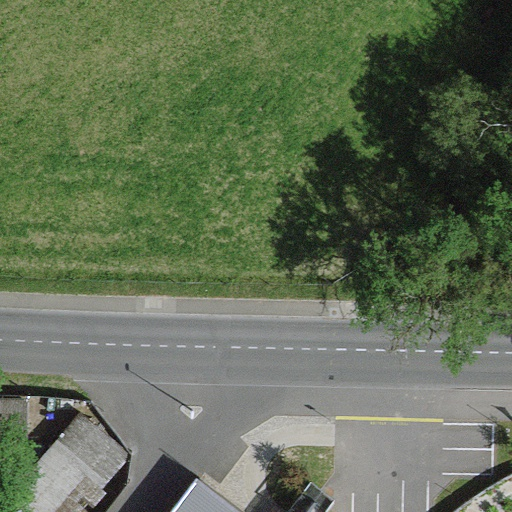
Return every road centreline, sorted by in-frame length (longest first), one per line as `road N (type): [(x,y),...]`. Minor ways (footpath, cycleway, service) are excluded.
road 1 (tertiary): [(511,353),(0,338)]
road 2 (unknown): [(230,347),(118,511)]
